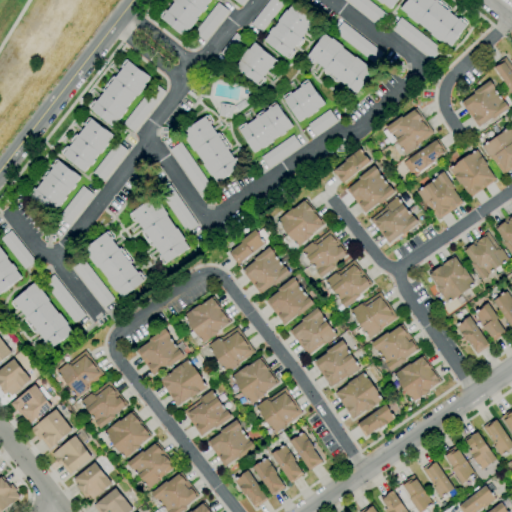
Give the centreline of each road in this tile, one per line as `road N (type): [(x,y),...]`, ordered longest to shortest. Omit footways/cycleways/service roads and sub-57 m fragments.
road 1 (residential): [(366,473),(220,275),(119,349),(238,511)]
road 2 (residential): [(203,231),(426,70),(329,0)]
road 3 (residential): [(55,260),(258,0)]
road 4 (residential): [(310,511),(511,365)]
road 5 (residential): [(475,393),(404,269),(338,201)]
road 6 (tertiary): [(0,167),(131,0)]
road 7 (residential): [(511,23),(447,86),(447,113),(465,137)]
road 8 (residential): [(12,215),(103,321)]
road 9 (residential): [(404,269),(511,195)]
